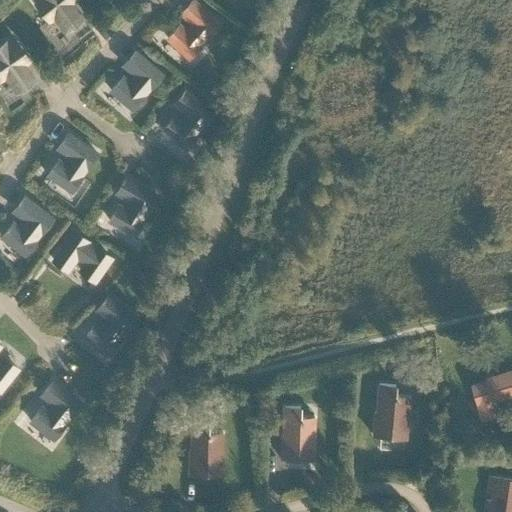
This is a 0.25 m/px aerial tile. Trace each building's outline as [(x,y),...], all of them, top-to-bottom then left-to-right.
[(53,16),(65,31),(81,18),(70,3),(73,0),(38,0),(35,3),(48,20),(53,16)] [(218,23),(192,0),(181,13),(193,24),(186,32),(179,26),(167,39),(188,57),(199,44),(206,35),(207,36),(218,23)] [(0,78),(4,76),(15,92),(32,80),(21,64),(27,60),(15,43),(9,47),(5,40),(0,43),(0,78)] [(161,73),(135,51),(123,64),(136,75),(129,83),(122,77),(110,91),(132,109),(143,95),(142,95),(149,86),(150,87),(161,73)] [(185,90),(174,104),(188,114),(181,123),(173,117),(163,131),(185,148),(196,134),(195,133),(201,124),(202,125),(213,111),(185,90)] [(67,133),(58,147),(71,157),(65,166),(57,160),(47,175),(70,191),(80,176),(79,176),(86,167),(96,153),(67,133)] [(109,221),(133,234),(141,219),(140,219),(146,209),(155,194),(124,177),(116,193),(130,201),(125,210),(117,206),(109,221)] [(51,218),(24,196),(13,210),(26,220),(20,229),(12,223),(2,237),(24,254),(34,240),(40,231),(41,231),(51,218)] [(72,231),(52,260),(66,270),(76,256),(85,262),(79,270),(94,280),(109,257),(95,247),(95,248),(85,242),(86,241),(72,231)] [(135,317),(107,296),(97,310),(110,320),(103,328),(96,323),(85,336),(107,353),(118,340),(117,339),(124,330),(124,331),(135,317)] [(0,389),(16,369),(3,358),(0,361),(0,389)] [(499,414),(495,400),(511,394),(511,370),(487,378),(488,380),(473,385),(483,419),(499,414)] [(80,402),(52,381),(41,395),(54,405),(48,414),(40,408),(30,421),(51,439),(62,425),(61,424),(68,416),(69,416),(80,402)] [(408,404),(409,397),(398,396),(393,396),(394,385),(378,383),(376,411),(374,411),(372,435),(390,437),(391,427),(406,428),(408,404)] [(314,425),(314,417),(304,417),(299,417),(299,406),(283,406),(282,434),(280,434),(279,458),(297,458),(298,448),(313,449),(313,425),(314,425)] [(222,440),(222,433),(212,433),(207,433),(207,422),(191,422),(190,450),(188,450),(188,474),(206,474),(206,464),(221,464),(222,440)] [(487,499),(485,511),(511,511),(511,479),(490,476),(488,491),(493,492),(496,492),(495,501),(492,500),(487,499)]
